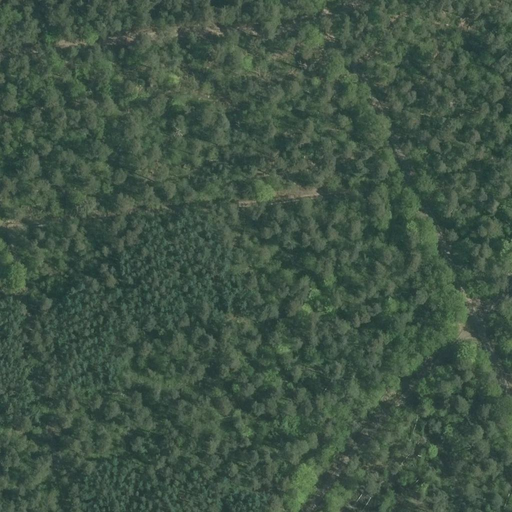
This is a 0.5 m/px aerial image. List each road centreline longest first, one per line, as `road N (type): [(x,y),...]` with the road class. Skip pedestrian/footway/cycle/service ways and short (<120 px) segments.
road 1 (track): [(8,226),(415,189)]
road 2 (track): [(326,20),(0,56)]
road 3 (track): [(8,226),(66,511)]
road 4 (track): [(308,511),(475,320)]
road 5 (track): [(415,189),(326,20)]
road 6 (track): [(475,320),(415,189)]
